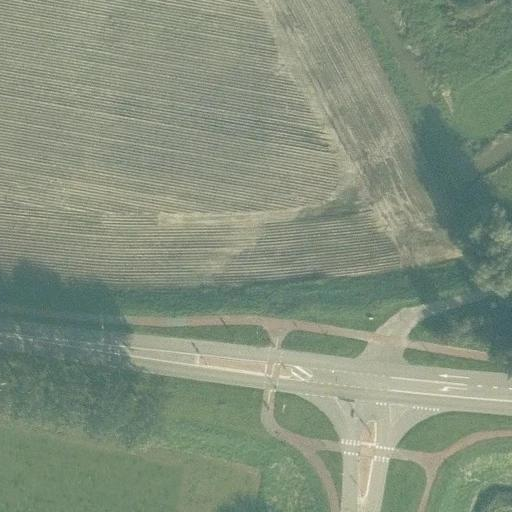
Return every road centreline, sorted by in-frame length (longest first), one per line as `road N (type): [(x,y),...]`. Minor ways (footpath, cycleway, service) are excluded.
road 1 (tertiary): [(375,383),(0,330)]
road 2 (tertiary): [(511,393),(375,383)]
road 3 (tertiary): [(361,511),(375,383)]
